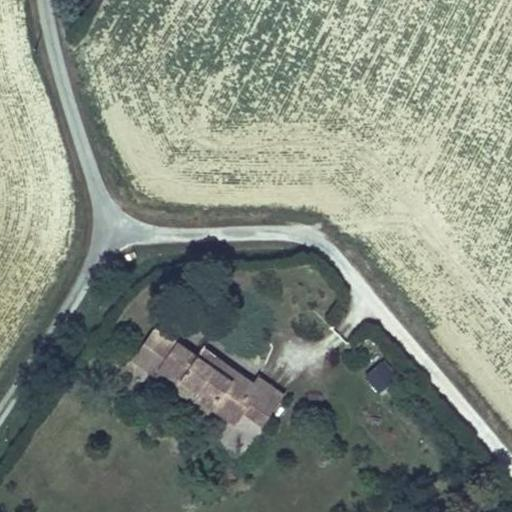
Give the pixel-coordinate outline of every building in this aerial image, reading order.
[(151,368),(158,358),(176,334),(154,318),(129,352),(151,368)] [(197,349),(176,334),(158,358),(180,374),(173,383),(193,397),(197,392),(234,419),(242,408),(261,422),(285,389),(256,369),(251,376),(217,351),(211,359),(197,349)] [(211,359),(217,351),(203,341),(197,349),(211,359)] [(397,374),(383,355),(363,371),(378,389),(397,374)] [(180,374),(158,358),(151,368),(173,383),(180,374)]
